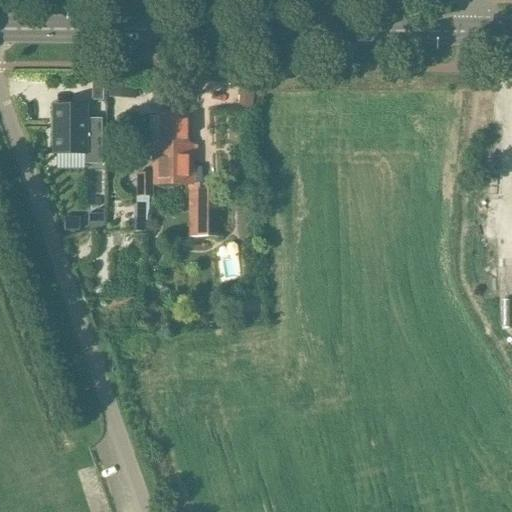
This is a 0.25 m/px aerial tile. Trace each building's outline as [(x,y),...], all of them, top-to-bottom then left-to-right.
[(93,80),(93,100),(103,100),(103,80),(93,80)] [(102,165),(102,120),(102,119),(86,119),(86,107),(54,107),(54,155),(85,155),(85,165),(102,165)] [(173,186),(173,115),(158,115),(157,141),(153,141),(153,177),(138,177),(139,200),(153,199),(152,186),(173,186)] [(189,115),(173,115),(173,186),(193,186),(193,146),(189,146),(189,115)] [(215,190),(197,190),(198,234),(215,233),(215,190)] [(93,228),(105,223),(105,215),(89,215),(89,228),(93,228)] [(252,324),(263,323),(262,312),(261,312),(260,312),(259,312),(258,313),(257,313),(256,314),(255,314),(255,315),(254,315),(254,316),(253,317),(252,318),(252,319),(252,320),(252,321),(252,322),(252,323),(252,324)]
